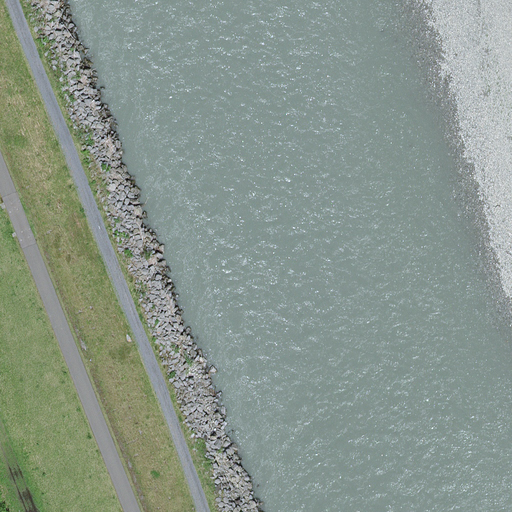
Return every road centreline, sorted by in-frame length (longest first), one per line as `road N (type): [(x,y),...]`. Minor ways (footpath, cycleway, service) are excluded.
road 1 (track): [(200,511),(13,0)]
road 2 (track): [(0,165),(132,511)]
